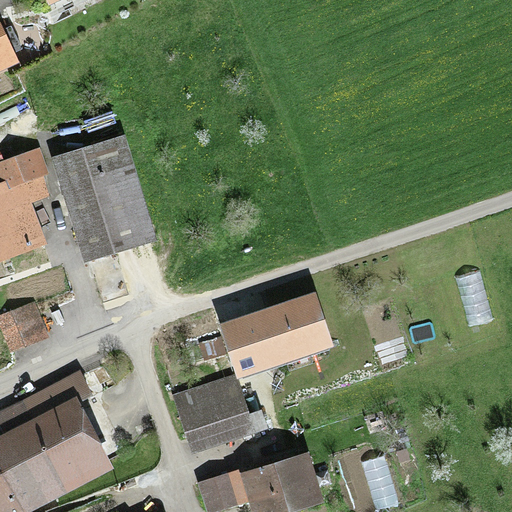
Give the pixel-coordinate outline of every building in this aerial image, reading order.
[(58,160),(88,258),(154,238),(124,140),(58,160)] [(0,260),(44,244),(29,202),(48,194),(34,151),(0,163),(0,177),(3,185),(0,185),(0,260)] [(225,327),(240,371),(327,342),(312,298),(225,327)] [(12,347),(41,335),(29,306),(0,317),(12,347)] [(220,337),(200,343),(205,358),(224,352),(220,337)] [(176,398),(189,437),(248,417),(235,379),(176,398)] [(0,511),(19,511),(21,511),(17,503),(35,493),(37,496),(102,462),(71,403),(33,424),(23,403),(0,414),(0,423),(8,437),(0,441),(0,511)] [(305,456),(236,477),(240,492),(250,489),(256,511),(278,511),(319,499),(305,456)] [(205,496),(209,510),(229,506),(225,491),(205,496)]
